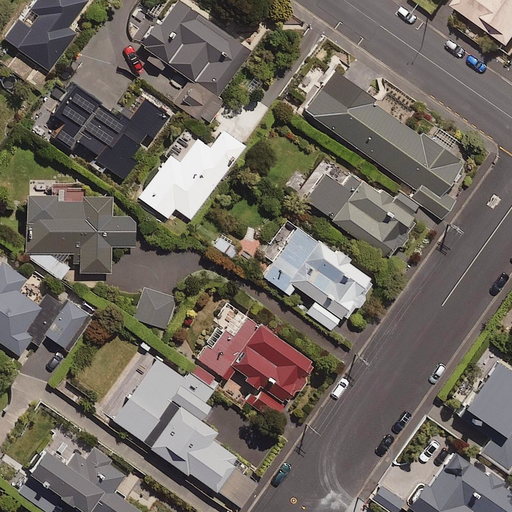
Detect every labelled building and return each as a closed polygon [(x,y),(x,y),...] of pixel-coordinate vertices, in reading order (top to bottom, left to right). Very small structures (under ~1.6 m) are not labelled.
[(78,0),(25,0),(15,15),(12,13),(0,31),(0,35),(47,67),(73,29),(63,23),(78,0)] [(151,11),(133,36),(151,49),(145,57),(160,68),(165,60),(189,77),(174,100),(199,117),(248,46),(182,0),(167,0),(157,15),(151,11)] [(511,0),(460,0),(452,11),(509,53),(511,48),(511,0)] [(303,107),(312,114),(311,115),(412,185),(407,193),(441,217),(454,198),(439,188),(460,158),(363,93),(365,90),(329,65),(317,81),(320,83),(303,107)] [(117,109),(115,108),(113,111),(65,81),(48,108),(61,116),(51,133),(68,144),(73,136),(96,150),(92,156),(121,175),(133,156),(129,153),(143,131),(152,136),(167,112),(140,95),(131,110),(121,104),(117,109)] [(240,138),(217,122),(204,140),(192,132),(175,156),(165,149),(135,194),(165,215),(172,205),(188,216),(240,138)] [(401,225),(403,221),(406,223),(411,216),(408,214),(416,203),(396,189),(392,193),(374,180),(372,184),(347,166),(340,176),(333,171),(337,166),(325,158),(299,194),(382,252),(391,239),(394,241),(404,227),(401,225)] [(60,190),(60,185),(20,186),(21,215),(26,223),(26,249),(75,248),(76,269),(108,269),(107,242),(131,241),(130,209),(107,210),(106,189),(60,190)] [(330,246),(285,216),(261,252),(269,258),(260,272),(287,290),(292,282),(312,295),(303,308),(328,325),(338,310),(341,313),(349,300),(352,302),(371,274),(343,256),(347,251),(333,242),(330,246)] [(237,245),(218,232),(211,243),(230,256),(237,245)] [(0,340),(16,352),(27,336),(35,342),(43,331),(65,347),(90,314),(64,295),(60,301),(43,288),(34,301),(12,285),(22,272),(0,256),(0,340)] [(175,296),(143,285),(132,317),(165,327),(175,296)] [(274,409),(291,384),(294,386),(302,374),(299,372),(310,357),(231,303),(195,356),(225,376),(232,365),(240,370),(237,374),(253,385),(256,382),(261,385),(254,396),(274,409)] [(511,454),(511,366),(493,352),(457,399),(460,401),(453,410),(489,437),(479,450),(502,468),(511,454)] [(229,461),(234,454),(207,434),(212,427),(196,415),(206,401),(201,397),(209,386),(186,369),(182,374),(153,353),(108,415),(182,468),(184,466),(237,504),(255,480),(229,461)] [(63,458),(37,440),(8,482),(47,510),(57,495),(81,511),(146,511),(110,486),(122,469),(87,445),(80,456),(70,448),(63,458)] [(486,464),(482,469),(450,446),(426,480),(419,475),(402,500),(419,511),(511,511),(511,489),(497,479),(500,475),(486,464)] [(400,498),(378,482),(369,495),(391,511),(400,498)]
